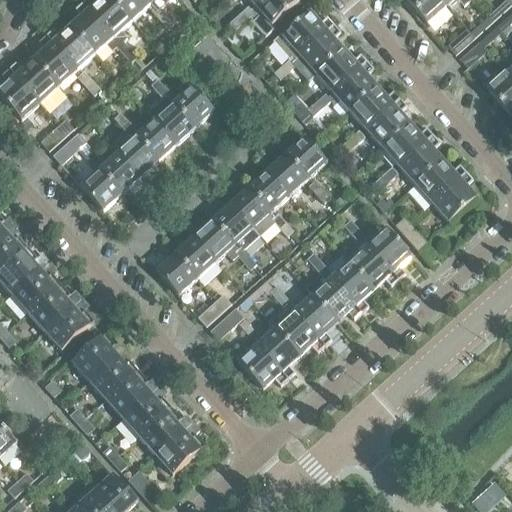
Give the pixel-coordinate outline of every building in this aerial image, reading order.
[(92,0),(84,7),(120,47),(117,49),(118,50),(124,58),(131,52),(125,44),(128,41),(123,35),(134,25),(112,0),(110,0),(100,10),(92,0)] [(112,0),(134,25),(149,11),(154,17),(158,13),(146,0),(112,0)] [(146,0),(158,13),(154,17),(161,25),(168,19),(162,13),(176,0),(146,0)] [(240,20),(246,26),(252,21),(255,24),(254,25),(267,40),(277,32),(274,29),(299,7),(292,0),(267,0),(256,10),(258,13),(254,17),(249,11),(240,20)] [(246,0),(256,10),(267,0),(246,0)] [(447,10),(437,0),(409,0),(406,3),(428,27),(447,10)] [(437,0),(447,10),(458,1),(465,10),(473,2),(471,0),(437,0)] [(511,5),(509,2),(490,19),(495,25),(511,9),(511,5)] [(85,23),(74,33),(97,59),(108,48),(113,54),(118,50),(117,49),(120,47),(84,7),(77,14),(85,23)] [(298,57),(301,61),(335,29),(329,21),(319,30),(309,18),(298,28),(296,26),(276,44),(288,58),(287,60),(290,63),(294,61),(298,57)] [(511,18),(500,29),(504,34),(511,27),(511,18)] [(175,28),(168,19),(161,25),(170,34),(173,31),(172,30),(175,28)] [(490,19),(471,37),(476,42),(495,25),(490,19)] [(237,34),(246,26),(240,20),(231,28),(233,30),(237,34)] [(183,36),(175,28),(172,30),(173,31),(180,39),(183,36)] [(318,79),(343,56),(333,45),(342,36),(335,29),(301,61),(318,79)] [(500,29),(480,47),(485,52),(504,34),(500,29)] [(228,42),(237,34),(233,30),(225,38),(228,42)] [(55,33),(47,40),(78,75),(97,59),(74,33),(63,42),(55,33)] [(476,42),(471,37),(468,34),(450,50),(457,59),(476,42)] [(49,56),(37,67),(59,92),(78,75),(47,40),(40,47),(49,56)] [(489,56),(485,52),(480,47),(462,64),(470,73),(489,56)] [(131,52),(124,58),(132,66),(135,64),(139,60),(131,52)] [(334,97),(369,66),(362,58),(353,67),(343,56),(318,79),(333,96),(334,97)] [(139,60),(135,64),(143,72),(146,69),(139,60)] [(294,61),(290,63),(291,64),(284,69),(290,75),(300,67),(294,61)] [(18,66),(10,73),(41,108),(47,114),(65,98),(59,92),(37,67),(26,76),(18,66)] [(340,104),(350,115),(375,93),(366,82),(375,73),(369,66),(334,97),(333,96),(329,100),(327,98),(317,106),(323,112),(332,105),(335,108),(340,104)] [(290,75),(284,69),(275,77),(281,84),(290,75)] [(41,108),(10,73),(3,80),(11,89),(0,99),(22,125),(41,108)] [(152,90),(160,98),(167,92),(159,83),(150,74),(147,77),(156,86),(152,90)] [(78,81),(87,91),(94,86),(85,75),(78,81)] [(511,81),(509,79),(490,95),(511,119),(511,81)] [(94,86),(87,91),(95,100),(101,94),(94,86)] [(174,107),(197,132),(216,115),(193,90),(174,107)] [(156,124),(155,124),(178,150),(197,132),(174,107),(171,103),(175,100),(167,92),(160,98),(164,103),(149,116),(156,124)] [(350,115),(367,134),(401,103),(395,95),(385,104),(375,93),(350,115)] [(367,134),(383,153),(409,130),(399,119),(409,111),(401,103),(367,134)] [(314,120),(323,112),(317,106),(308,114),(314,120)] [(116,123),(123,131),(130,126),(113,107),(110,110),(119,120),(116,123)] [(67,124),(61,129),(69,138),(75,133),(67,124)] [(155,124),(137,140),(160,165),(178,150),(155,124)] [(130,126),(123,131),(131,140),(137,134),(130,126)] [(69,138),(61,129),(42,146),(50,155),(69,138)] [(383,153),(400,171),(435,140),(427,132),(418,140),(409,130),(383,153)] [(360,135),(351,143),(357,150),(366,142),(360,135)] [(80,137),(73,143),(81,152),(88,146),(80,137)] [(137,140),(118,158),(141,183),(160,165),(137,140)] [(400,171),(417,190),(441,167),(431,155),(441,147),(435,140),(400,171)] [(306,142),(287,158),(310,183),(328,167),(306,142)] [(81,152),(73,143),(54,160),(62,169),(81,152)] [(357,150),(351,143),(341,151),(348,158),(357,150)] [(118,158),(100,174),(123,199),(141,183),(118,158)] [(287,158),(268,176),(291,201),(310,183),(287,158)] [(417,190),(432,207),(467,176),(460,169),(451,177),(441,167),(417,190)] [(393,172),(384,180),(390,186),(399,178),(393,172)] [(123,199),(100,174),(82,191),(104,216),(123,199)] [(268,176),(250,192),(272,217),(273,217),(291,201),(268,176)] [(467,176),(432,207),(448,225),(474,203),(463,191),(472,182),(467,176)] [(390,186),(384,180),(375,188),(381,194),(390,186)] [(310,191),(317,199),(324,193),(316,185),(310,191)] [(250,192),(231,209),(260,240),(261,241),(275,227),(272,224),(276,221),(273,217),(272,217),(250,192)] [(324,193),(317,199),(325,208),(331,202),(324,193)] [(387,207),(382,211),(386,215),(394,207),(391,203),(387,207)] [(231,209),(213,225),(239,254),(236,257),(238,261),(243,266),(250,260),(245,254),(260,240),(231,209)] [(272,224),(275,227),(280,232),(286,227),(279,218),(276,221),(272,224)] [(0,243),(16,229),(13,225),(8,229),(0,219),(0,243)] [(397,230),(401,235),(411,227),(406,222),(397,230)] [(213,225),(195,242),(217,267),(228,257),(234,265),(238,261),(236,257),(239,254),(213,225)] [(345,230),(353,239),(360,234),(352,225),(345,230)] [(286,227),(280,232),(287,241),(294,235),(286,227)] [(411,227),(401,235),(419,254),(428,246),(411,227)] [(0,243),(0,276),(29,251),(15,237),(20,233),(16,229),(0,243)] [(365,245),(400,284),(407,278),(398,268),(409,258),(387,233),(376,243),(372,239),(368,243),(365,245)] [(343,259),(372,291),(383,280),(393,291),(400,284),(365,245),(368,243),(360,234),(353,239),(359,245),(343,259)] [(195,242),(176,259),(199,283),(217,267),(195,242)] [(0,276),(0,284),(12,298),(49,265),(46,262),(41,266),(29,251),(0,276)] [(308,263),(316,273),(323,267),(314,258),(308,263)] [(199,283),(176,259),(157,276),(180,301),(199,283)] [(328,279),(363,317),(370,311),(361,301),(372,291),(343,259),(328,273),(331,276),(328,279)] [(250,260),(243,266),(250,274),(257,268),(250,260)] [(12,298),(29,317),(62,288),(49,274),(53,270),(49,265),(12,298)] [(313,299),(335,324),(346,314),(355,324),(363,317),(328,279),(331,276),(328,273),(323,267),(316,273),(321,278),(306,292),(313,300),(313,299)] [(29,317),(46,335),(82,303),(79,299),(75,303),(62,288),(29,317)] [(271,297),(279,306),(286,300),(278,291),(271,297)] [(224,299),(218,305),(226,314),(232,308),(224,299)] [(291,312),(295,316),(326,350),(333,344),(324,334),(335,324),(313,299),(313,300),(302,309),(298,305),(294,309),(291,312)] [(269,325),(276,332),(298,357),(309,347),(318,357),(326,350),(295,316),(291,312),(294,309),(286,300),(279,306),(284,311),(269,325)] [(82,303),(46,335),(63,354),(95,326),(82,311),(86,307),(82,303)] [(226,314),(218,305),(199,322),(207,331),(226,314)] [(236,313),(230,319),(239,328),(245,322),(236,313)] [(239,328),(230,319),(211,335),(220,345),(239,328)] [(276,332),(258,349),(289,383),(296,377),(287,367),(298,357),(276,332)] [(8,336),(1,342),(10,352),(17,346),(8,336)] [(73,367),(90,385),(127,352),(124,350),(119,354),(105,338),(73,367)] [(258,349),(253,343),(246,350),(250,355),(238,366),(260,391),(272,381),(281,390),(289,383),(258,349)] [(90,385),(107,404),(139,375),(130,366),(135,362),(127,352),(90,385)] [(26,370),(35,380),(42,374),(33,364),(26,370)] [(107,404),(124,423),(160,390),(156,386),(152,390),(139,375),(107,404)] [(46,392),(55,401),(62,395),(53,385),(46,392)] [(124,423),(140,441),(172,412),(160,398),(164,395),(160,390),(124,423)] [(71,418),(80,428),(87,422),(78,412),(71,418)] [(140,441),(156,458),(193,425),(189,421),(184,425),(172,412),(140,441)] [(87,422),(80,428),(88,437),(95,431),(87,422)] [(193,425),(156,458),(173,477),(205,449),(192,435),(197,430),(193,425)] [(0,426),(0,461),(17,446),(0,426)] [(75,455),(82,462),(92,454),(85,446),(75,455)] [(104,456),(113,466),(120,459),(111,449),(104,456)] [(120,459),(113,466),(121,475),(129,469),(120,459)] [(57,472),(47,480),(54,487),(63,479),(57,472)] [(129,483),(146,502),(156,492),(139,474),(129,483)] [(28,476),(18,485),(25,493),(35,484),(28,476)] [(113,478),(95,495),(110,511),(140,511),(142,510),(113,478)] [(54,487),(47,480),(38,489),(44,496),(54,487)] [(25,493),(18,485),(8,494),(15,502),(25,493)] [(110,511),(95,495),(76,511),(110,511)] [(484,496),(473,506),(479,511),(483,511),(491,505),(484,496)]
